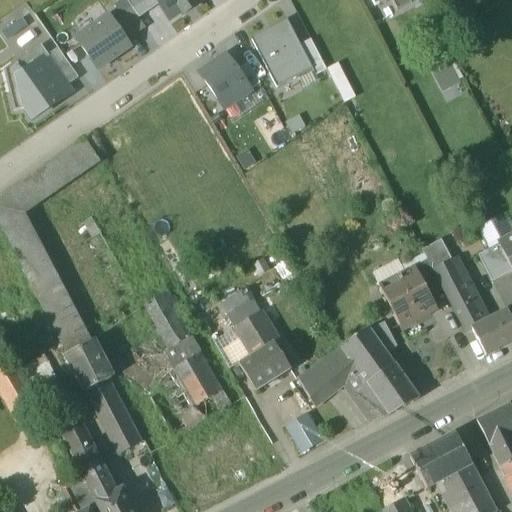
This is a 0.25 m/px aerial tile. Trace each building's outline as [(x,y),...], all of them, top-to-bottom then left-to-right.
[(124,0),(132,10),(138,20),(158,6),(154,0),(124,0)] [(154,0),(158,6),(169,21),(181,12),(183,15),(196,7),(194,4),(199,0),(154,0)] [(0,25),(0,34),(17,58),(49,34),(27,5),(0,25)] [(132,10),(113,23),(126,42),(145,29),(138,20),(132,10)] [(108,17),(75,40),(96,71),(129,48),(108,17)] [(286,21),(250,39),(276,89),(295,79),(312,71),(299,46),(286,21)] [(309,41),(299,46),(312,71),(315,76),(325,71),(309,41)] [(9,93),(13,113),(24,110),(31,121),(62,99),(47,77),(57,70),(47,56),(40,47),(11,67),(19,77),(15,79),(18,91),(9,93)] [(57,49),(47,56),(57,70),(67,85),(76,78),(57,49)] [(226,57),(199,75),(223,110),(250,91),(236,72),(226,57)] [(246,65),(236,72),(250,91),(260,85),(246,65)] [(355,98),(337,65),(326,71),(343,104),(355,98)] [(4,72),(9,93),(18,91),(15,79),(19,77),(11,67),(4,72)] [(452,67),(435,75),(445,98),(462,90),(452,67)] [(57,70),(47,77),(62,99),(72,92),(67,85),(57,70)] [(312,71),(295,79),(303,93),(319,84),(315,76),(312,71)] [(250,91),(223,110),(233,124),(259,105),(250,91)] [(0,199),(0,230),(57,339),(82,326),(26,217),(100,165),(84,141),(0,199)] [(353,178),(355,194),(370,192),(376,191),(375,177),(369,178),(368,177),(353,178)] [(480,235),(488,250),(499,245),(491,230),(480,235)] [(511,269),(511,234),(510,235),(511,238),(499,245),(511,269)] [(423,252),(427,261),(433,272),(451,262),(440,243),(423,252)] [(511,269),(499,245),(488,250),(502,277),(511,272),(511,269)] [(492,283),(502,277),(488,250),(477,256),(492,283)] [(422,256),(401,267),(404,273),(412,269),(426,262),(422,256)] [(371,275),(377,287),(394,279),(404,273),(401,267),(397,261),(371,275)] [(412,269),(429,299),(444,291),(433,272),(427,261),(426,262),(412,269)] [(444,291),(466,334),(471,331),(470,330),(481,324),(481,318),(451,262),(433,272),(444,291)] [(380,291),(399,329),(415,321),(417,324),(430,317),(422,303),(429,299),(412,269),(404,273),(394,279),(396,283),(380,291)] [(396,283),(394,279),(377,287),(380,291),(396,283)] [(131,301),(138,312),(168,295),(161,283),(131,301)] [(218,307),(233,331),(261,314),(245,290),(218,307)] [(193,337),(168,295),(138,312),(108,330),(153,406),(148,409),(154,419),(159,416),(174,441),(229,409),(197,355),(190,359),(169,371),(160,356),(193,337)] [(436,314),(429,299),(422,303),(430,317),(436,314)] [(471,331),(485,357),(511,343),(511,323),(506,311),(481,324),(470,330),(471,331)] [(233,331),(251,359),(273,345),(278,342),(261,314),(233,331)] [(415,321),(399,329),(401,332),(417,324),(415,321)] [(369,331),(387,355),(397,348),(384,323),(369,331)] [(57,339),(66,357),(91,343),(82,326),(57,339)] [(358,374),(365,385),(395,366),(387,355),(369,331),(368,329),(340,349),(358,374)] [(233,331),(213,344),(229,372),(238,367),(251,359),(233,331)] [(66,357),(85,394),(106,383),(111,380),(91,343),(66,357)] [(289,371),(273,345),(251,359),(238,367),(255,393),(289,371)] [(186,351),(190,359),(197,355),(199,353),(195,346),(191,349),(186,351)] [(296,380),(315,409),(345,385),(358,374),(340,349),(296,380)] [(23,368),(35,392),(56,380),(44,357),(23,368)] [(0,373),(0,392),(19,425),(41,412),(14,366),(0,373)] [(395,366),(365,385),(389,417),(419,400),(395,366)] [(372,424),(389,417),(365,385),(358,374),(345,385),(372,424)] [(35,392),(46,413),(67,402),(56,380),(35,392)] [(85,394),(117,454),(138,443),(106,383),(85,394)] [(476,423),(489,448),(511,437),(511,436),(511,412),(509,406),(476,423)] [(286,428),(301,454),(322,442),(306,416),(286,428)] [(62,437),(71,456),(92,445),(82,426),(62,437)] [(441,483),(449,498),(479,482),(454,435),(409,459),(427,490),(441,483)] [(511,495),(511,494),(511,439),(511,437),(489,448),(511,495)] [(71,456),(80,472),(100,462),(92,445),(71,456)] [(116,493),(100,462),(80,472),(84,479),(95,503),(116,493)] [(63,492),(72,511),(85,511),(89,511),(95,508),(98,507),(95,503),(84,479),(64,490),(63,492)] [(449,498),(456,511),(494,511),(479,482),(449,498)] [(133,511),(122,490),(116,493),(95,503),(98,507),(100,511),(133,511)] [(382,511),(409,511),(403,501),(382,511)]
